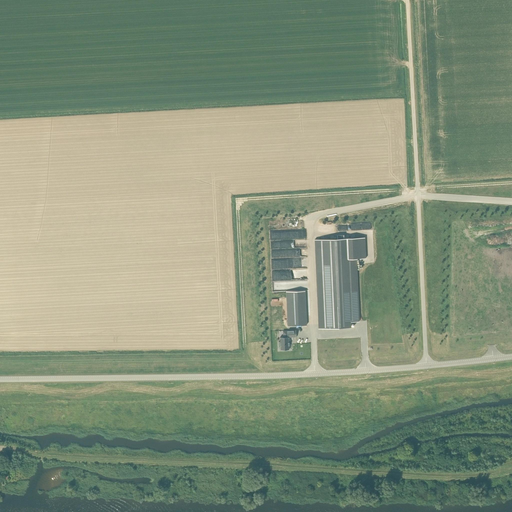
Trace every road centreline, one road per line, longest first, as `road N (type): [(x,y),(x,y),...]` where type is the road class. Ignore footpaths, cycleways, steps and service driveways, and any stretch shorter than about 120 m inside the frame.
road 1 (unclassified): [(426,365),(0,378)]
road 2 (unclassified): [(426,365),(407,0)]
